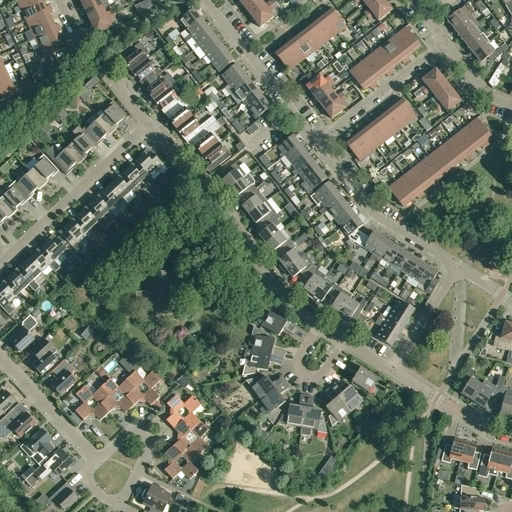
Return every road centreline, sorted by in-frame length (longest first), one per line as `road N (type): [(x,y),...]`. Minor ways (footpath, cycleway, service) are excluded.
road 1 (residential): [(312,321),(279,293),(146,127)]
road 2 (residential): [(0,261),(146,127)]
road 3 (residential): [(456,270),(378,223),(315,145)]
road 4 (residential): [(315,145),(443,43)]
road 5 (residential): [(146,127),(58,0)]
road 6 (residential): [(97,492),(124,498),(148,444),(132,432),(96,462)]
road 7 (residential): [(291,115),(198,0)]
road 8 (residential): [(96,462),(0,358)]
road 9 (residential): [(511,440),(485,432),(391,370)]
